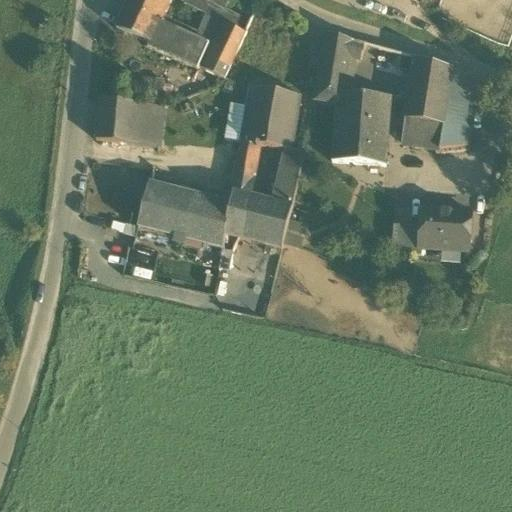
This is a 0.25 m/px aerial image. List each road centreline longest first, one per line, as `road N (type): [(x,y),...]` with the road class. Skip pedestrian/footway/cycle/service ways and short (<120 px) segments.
road 1 (residential): [(93,0),(59,239),(0,458)]
road 2 (track): [(59,239),(256,281)]
